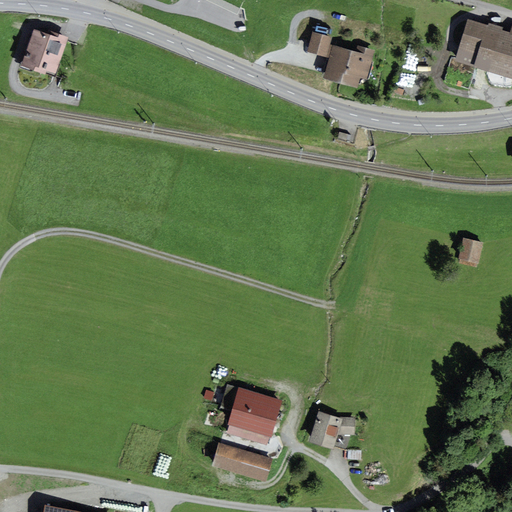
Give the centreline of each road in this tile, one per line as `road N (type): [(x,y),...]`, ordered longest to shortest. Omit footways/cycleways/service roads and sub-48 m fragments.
road 1 (track): [(0,270),(25,241),(64,230),(337,304),(355,280),(371,207),(384,192),(511,200)]
road 2 (tertiary): [(511,117),(428,126),(347,113),(87,12),(0,3)]
road 3 (track): [(325,511),(0,468)]
road 4 (track): [(511,439),(496,442),(416,504),(390,511)]
